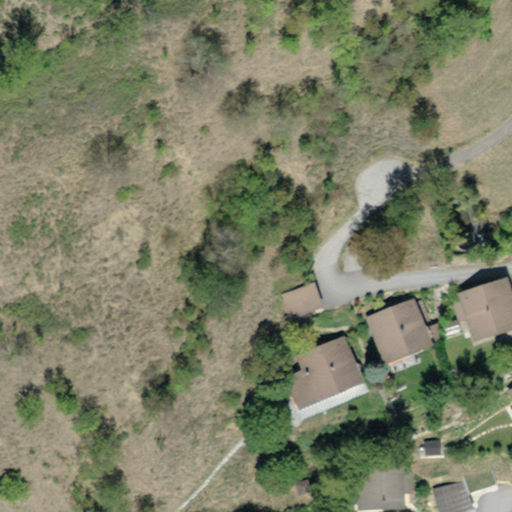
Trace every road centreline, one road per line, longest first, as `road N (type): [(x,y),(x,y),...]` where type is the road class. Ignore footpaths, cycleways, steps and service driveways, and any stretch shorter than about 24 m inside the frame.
road 1 (unclassified): [(511,272),(355,284),(333,275),(328,251),(380,195)]
road 2 (track): [(380,195),(511,125)]
